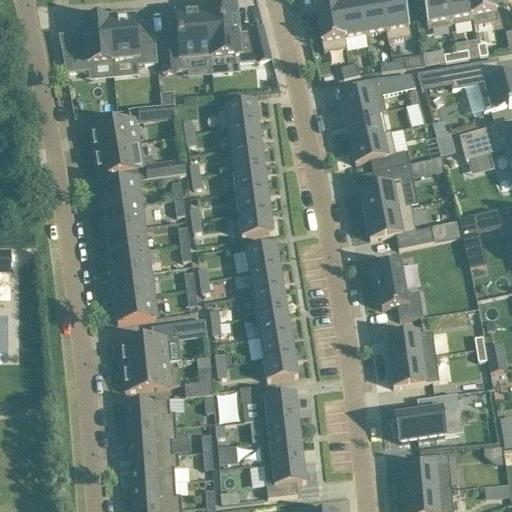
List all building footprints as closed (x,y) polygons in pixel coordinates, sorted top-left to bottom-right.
[(380,0),(377,0),(360,3),(366,39),(386,36),(387,45),(389,45),(380,0)] [(403,0),(380,0),(389,45),(411,41),(403,0)] [(445,0),(421,0),(428,33),(451,29),(445,0)] [(445,0),(451,29),(472,25),(473,30),(474,30),(468,0),(445,0)] [(493,0),(468,0),(474,30),(498,25),(493,0)] [(360,3),(339,7),(345,43),(366,39),(360,3)] [(339,6),(315,11),(324,57),(347,53),(345,43),(339,7),(339,6)] [(236,11),(229,12),(229,8),(211,10),(212,14),(206,14),(210,62),(239,59),(240,67),(257,66),(257,67),(272,63),(264,31),(249,34),(249,36),(238,37),(237,24),(236,11)] [(205,16),(200,16),(199,12),(182,14),(182,18),(176,18),(178,42),(174,42),(174,41),(160,42),(162,58),(163,77),(189,74),(188,64),(210,62),(206,14),(205,14),(205,16)] [(134,22),(129,22),(129,19),(114,21),(114,24),(110,24),(110,23),(109,23),(113,65),(136,63),(137,70),(157,68),(155,42),(136,43),(134,22)] [(109,23),(104,24),(104,21),(89,22),(89,25),(84,26),(86,50),(61,53),(66,77),(90,75),(89,67),(113,65),(109,23)] [(485,48),(477,49),(479,61),(487,59),(485,48)] [(468,55),(456,57),(457,65),(469,63),(468,55)] [(456,57),(444,59),(445,67),(457,65),(456,57)] [(497,63),(418,78),(422,96),(423,95),(451,89),(452,94),(460,93),(477,90),(484,115),(497,112),(508,109),(509,111),(511,109),(511,76),(502,80),(497,63)] [(404,65),(393,67),(394,75),(406,74),(404,65)] [(393,67),(380,68),(381,77),(394,75),(393,67)] [(357,68),(350,70),(352,82),(360,80),(357,68)] [(350,70),(341,72),(344,84),(352,82),(350,70)] [(360,98),(341,102),(346,126),(377,118),(383,117),(386,116),(382,101),(415,93),(411,79),(365,85),(357,87),(360,98)] [(173,96),(160,97),(161,110),(175,109),(173,96)] [(416,96),(408,98),(412,110),(420,108),(416,96)] [(226,134),(260,129),(257,107),(223,111),(226,134)] [(420,108),(412,110),(415,121),(423,119),(420,108)] [(135,113),(128,114),(130,124),(134,124),(135,126),(161,124),(160,110),(135,113)] [(377,118),(346,126),(351,147),(391,138),(391,136),(390,135),(387,135),(383,117),(377,118)] [(130,124),(90,131),(94,156),(138,148),(135,126),(134,124),(130,124)] [(186,139),(194,138),(192,126),(184,127),(186,139)] [(229,155),(263,151),(260,129),(226,134),(229,155)] [(495,130),(459,140),(466,166),(468,165),(507,154),(507,156),(511,172),(511,138),(499,142),(495,130)] [(188,151),(196,150),(194,138),(186,139),(188,151)] [(391,138),(351,147),(355,168),(370,165),(373,177),(410,169),(407,155),(396,158),(391,138)] [(138,148),(94,156),(98,180),(134,174),(143,173),(142,172),(138,148)] [(232,176),(265,172),(263,151),(229,155),(232,176)] [(180,180),(186,179),(184,166),(178,167),(142,172),(143,173),(134,174),(136,186),(137,186),(180,180)] [(418,167),(410,168),(412,180),(420,179),(418,167)] [(192,182),(200,181),(198,169),(190,170),(192,182)] [(376,192),(360,195),(365,220),(411,211),(410,210),(406,211),(402,188),(413,186),(410,169),(373,177),(376,192)] [(235,198),(268,194),(265,172),(232,176),(235,198)] [(194,194),(202,193),(200,181),(192,182),(194,194)] [(136,186),(99,191),(102,214),(140,209),(137,186),(136,186)] [(181,187),(172,188),(174,205),(183,203),(181,187)] [(238,219),(271,215),(268,194),(235,198),(238,219)] [(183,203),(174,205),(176,221),(185,220),(183,203)] [(140,209),(102,214),(105,237),(143,232),(140,209)] [(411,211),(365,220),(369,244),(396,239),(398,254),(426,249),(434,247),(431,232),(415,235),(411,211)] [(192,225),(200,224),(198,212),(191,213),(192,225)] [(241,242),(274,237),(271,215),(238,219),(241,242)] [(194,237),(202,236),(200,224),(192,225),(194,237)] [(143,232),(105,237),(108,259),(146,254),(143,232)] [(180,250),(189,248),(187,232),(178,233),(180,250)] [(189,248),(180,250),(182,266),(191,265),(189,248)] [(248,278),(281,273),(277,251),(244,256),(248,278)] [(146,254),(108,259),(111,282),(150,277),(146,254)] [(10,255),(0,255),(0,291),(1,291),(1,290),(10,289),(10,255)] [(401,267),(375,272),(377,288),(379,300),(382,314),(397,312),(399,325),(423,321),(419,296),(406,298),(401,267)] [(201,286),(208,285),(207,273),(199,274),(201,286)] [(251,300),(284,294),(281,273),(248,278),(251,300)] [(150,277),(111,282),(115,305),(153,299),(150,277)] [(186,295),(195,294),(193,277),(184,278),(186,295)] [(202,298),(210,297),(208,285),(201,286),(202,298)] [(195,294),(186,295),(189,312),(198,310),(195,294)] [(255,321),(288,316),(284,294),(251,300),(255,321)] [(153,299),(115,305),(118,328),(156,323),(153,299)] [(212,328),(220,327),(219,315),(211,316),(212,328)] [(259,342),(292,337),(288,316),(255,321),(259,342)] [(173,329),(175,342),(207,338),(205,324),(173,329)] [(214,340),(222,339),(220,327),(212,328),(214,340)] [(432,336),(386,342),(390,367),(436,361),(432,336)] [(262,363),(295,358),(292,337),(259,342),(262,363)] [(482,341),(474,342),(476,354),(476,355),(484,354),(482,341)] [(165,342),(120,346),(122,371),(167,366),(165,342)] [(500,350),(486,352),(489,366),(491,377),(505,374),(502,363),(500,350)] [(484,354),(476,355),(478,366),(486,365),(484,354)] [(217,371),(225,370),(224,358),(216,359),(217,371)] [(266,386),(299,380),(295,358),(262,363),(266,386)] [(436,361),(390,367),(393,392),(439,386),(436,361)] [(122,371),(125,396),(180,390),(178,378),(169,379),(167,366),(122,371)] [(219,383),(227,382),(225,370),(217,371),(219,383)] [(211,374),(198,375),(199,388),(184,389),(185,402),(213,400),(211,374)] [(298,421),(296,399),(277,401),(275,389),(239,394),(241,407),(256,405),(259,427),(261,427),(261,426),(298,421)] [(490,393),(467,397),(476,448),(498,444),(497,441),(486,443),(485,436),(498,434),(490,393)] [(397,425),(392,426),(394,443),(400,442),(400,447),(445,440),(442,420),(457,418),(454,400),(457,399),(457,398),(416,405),(418,416),(396,420),(397,425)] [(213,400),(204,401),(206,418),(215,417),(213,400)] [(169,403),(126,406),(128,435),(176,431),(175,417),(170,418),(169,403)] [(301,442),(298,421),(261,426),(261,427),(263,446),(264,447),(301,442)] [(225,442),(224,430),(216,431),(217,443),(225,442)] [(176,431),(128,435),(130,462),(173,459),(173,458),(172,446),(177,445),(176,431)] [(210,440),(202,441),(203,457),(212,457),(210,440)] [(303,464),(301,442),(264,447),(263,446),(259,447),(261,470),(263,470),(263,469),(303,464)] [(228,469),(226,451),(218,452),(220,470),(228,469)] [(203,457),(204,474),(213,473),(212,457),(203,457)] [(173,459),(130,462),(132,490),(175,487),(174,473),(179,473),(178,458),(173,458),(173,459)] [(421,472),(403,474),(405,499),(451,494),(449,469),(448,459),(420,462),(421,472)] [(306,487),(303,464),(263,469),(263,470),(266,491),(306,487)] [(175,487),(132,490),(133,511),(181,511),(181,500),(176,500),(175,487)] [(453,511),(451,494),(405,499),(406,511),(453,511)] [(214,495),(206,495),(206,511),(215,511),(214,495)] [(233,507),(232,497),(221,499),(222,508),(233,507)]
